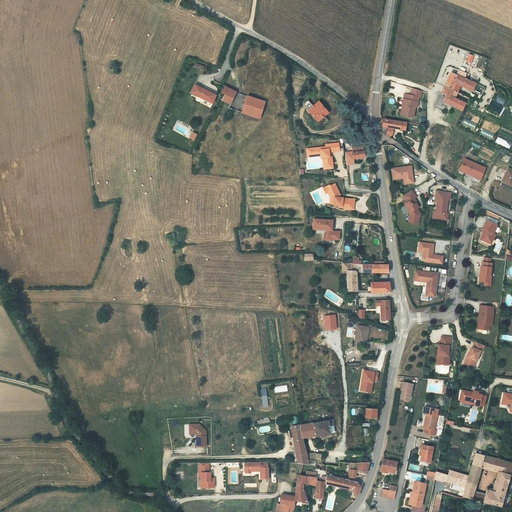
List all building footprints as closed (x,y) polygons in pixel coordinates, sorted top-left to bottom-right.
[(460,68),(458,73),(466,77),(468,72),(460,68)] [(474,89),(478,82),(466,77),(458,73),(452,71),(446,85),(456,89),(458,90),(461,83),(474,89)] [(200,87),(198,90),(216,98),(219,91),(215,88),(203,83),(202,83),(200,87)] [(227,91),(225,94),(233,98),(239,87),(230,83),(226,91),(227,91)] [(449,93),(445,99),(463,108),(467,100),(457,96),(460,91),(456,89),(446,85),(444,91),(449,93)] [(268,97),(250,91),(245,108),(263,113),(268,97)] [(420,95),(406,93),(405,98),(407,98),(405,108),(403,108),(402,113),(415,115),(416,105),(417,100),(419,100),(420,95)] [(307,99),(322,116),(329,110),(332,107),(322,96),(317,100),(311,95),(307,99)] [(333,115),(329,110),(322,116),(327,121),(333,115)] [(406,119),(385,116),(383,128),(388,131),(389,124),(405,127),(406,119)] [(192,131),(188,138),(193,141),(197,134),(192,131)] [(329,158),(331,157),(332,163),(338,162),(337,151),(334,151),(334,146),(343,145),(342,138),(329,139),(329,141),(320,142),(320,144),(315,144),(315,151),(327,149),(327,152),(328,152),(329,158)] [(357,152),(368,151),(367,145),(366,141),(359,142),(359,146),(356,146),(357,152)] [(315,143),(312,143),(312,151),(315,151),(315,144),(320,144),(320,142),(315,143)] [(487,168),(466,157),(461,169),(465,171),(475,176),(481,179),(487,168)] [(413,165),(394,167),(395,176),(404,175),(405,176),(406,179),(415,178),(413,165)] [(335,177),(324,184),(327,188),(328,188),(330,187),(333,191),(331,192),(331,200),(335,200),(335,201),(340,202),(339,203),(345,204),(345,202),(355,202),(355,195),(345,194),(345,192),(342,192),(340,188),(341,188),(335,177)] [(417,195),(412,188),(403,193),(408,200),(405,201),(410,210),(409,211),(410,213),(410,217),(414,218),(414,220),(419,222),(421,211),(418,206),(419,205),(416,201),(418,200),(415,196),(417,195)] [(451,190),(438,188),(437,195),(439,195),(437,209),(439,210),(438,216),(447,217),(448,210),(445,210),(445,207),(447,207),(448,196),(450,196),(451,190)] [(336,216),(317,214),(316,224),(329,225),(329,234),(342,235),(343,227),(335,226),(336,216)] [(489,214),(487,217),(497,222),(499,218),(489,214)] [(497,222),(487,217),(483,226),(485,227),(481,234),(480,237),(489,240),(491,235),(493,236),(495,232),(493,231),(497,222)] [(420,242),(418,242),(417,249),(422,250),(421,256),(424,259),(442,261),(443,253),(430,252),(430,250),(434,250),(435,241),(420,240),(420,242)] [(361,269),(361,261),(354,260),(344,259),(343,265),(345,265),(351,268),(351,272),(361,272),(361,269)] [(487,260),(484,260),(484,263),(483,263),(482,268),(484,268),(483,273),(482,273),(481,279),(492,280),(493,274),(491,274),(492,269),(493,269),(494,265),(493,265),(494,261),(492,261),(487,260)] [(361,269),(374,269),(373,261),(366,261),(361,261),(361,269)] [(374,269),(380,269),(390,270),(390,262),(389,262),(373,261),(374,269)] [(437,278),(438,271),(415,268),(414,278),(427,279),(426,293),(436,294),(437,280),(434,280),(434,278),(437,278)] [(351,288),(361,287),(361,272),(351,272),(351,288)] [(394,289),(392,279),(375,279),(375,287),(375,290),(394,289)] [(394,297),(379,297),(379,302),(385,302),(385,317),(394,317),(394,297)] [(494,304),(483,303),(483,307),(482,307),(481,321),(483,321),(482,326),(490,327),(490,322),(493,322),(494,308),(494,304)] [(335,316),(324,316),(326,330),(336,329),(335,316)] [(358,325),(355,340),(366,341),(368,327),(358,325)] [(485,342),(476,338),(473,346),(471,346),(465,360),(472,363),(475,357),(477,358),(481,348),(483,348),(485,342)] [(450,339),(441,339),(440,341),(439,341),(438,352),(441,352),(440,361),(450,362),(450,353),(448,353),(448,348),(449,348),(450,339)] [(375,372),(363,370),(359,391),(371,393),(373,380),(375,372)] [(402,387),(403,387),(401,397),(411,399),(414,381),(403,379),(402,383),(402,387)] [(472,389),(471,391),(467,390),(467,388),(461,387),(460,392),(463,392),(461,401),(478,404),(478,403),(480,392),(481,391),(472,389)] [(487,394),(480,392),(478,403),(486,405),(487,394)] [(378,407),(367,406),(367,416),(377,417),(378,407)] [(436,413),(426,411),(423,425),(425,426),(424,431),(434,433),(435,428),(433,428),(436,413)] [(310,434),(315,433),(316,434),(330,431),(329,421),(334,419),(333,416),(308,421),(310,434)] [(310,434),(308,421),(290,425),(293,439),(303,437),(302,436),(310,434)] [(198,422),(189,422),(189,431),(195,431),(196,432),(196,444),(205,444),(205,428),(198,422)] [(306,459),(305,451),(303,437),(293,439),(297,461),(302,462),(307,462),(306,459)] [(434,446),(435,441),(422,439),(421,443),(423,443),(420,456),(430,458),(433,446),(434,446)] [(322,462),(323,452),(319,452),(305,451),(306,459),(315,459),(315,462),(320,462),(320,460),(322,462)] [(386,453),(384,462),(383,465),(389,466),(390,463),(396,465),(398,457),(386,453)] [(487,488),(485,494),(483,502),(501,507),(511,468),(474,458),(469,474),(469,476),(467,480),(467,483),(466,487),(475,489),(481,467),(498,472),(496,480),(495,480),(493,489),(487,488)] [(266,461),(243,461),(243,467),(248,467),(248,468),(253,468),(253,469),(257,470),(257,468),(259,468),(259,477),(267,477),(267,466),(266,466),(266,461)] [(355,476),(357,476),(358,473),(359,469),(367,471),(367,470),(369,461),(358,461),(357,468),(355,476)] [(204,463),(194,463),(194,470),(196,470),(196,474),(196,485),(209,485),(209,479),(206,479),(206,476),(206,470),(204,470),(204,463)] [(460,478),(448,475),(436,471),(434,481),(442,480),(466,487),(467,483),(467,480),(460,478)] [(359,482),(327,473),(325,481),(325,482),(349,488),(356,494),(361,486),(359,482)] [(302,484),(302,482),(305,483),(306,475),(305,475),(299,474),(297,474),(296,476),(294,484),(294,486),(301,487),(302,484)] [(305,483),(316,484),(317,484),(317,479),(317,477),(306,475),(305,483)] [(411,488),(413,489),(410,502),(419,503),(424,480),(413,478),(411,488)] [(316,496),(322,497),(324,481),(317,479),(317,484),(316,484),(316,487),(316,496)] [(293,499),(306,501),(301,490),(301,487),(294,486),(294,494),(293,499)] [(391,488),(386,487),(384,495),(396,498),(397,489),(391,488)] [(463,496),(472,499),(474,491),(475,489),(466,487),(463,496)] [(476,500),(483,502),(485,494),(479,492),(476,500)] [(286,511),(287,509),(288,494),(280,494),(278,504),(276,504),(273,511),(286,511)] [(431,511),(436,511),(440,497),(435,496),(431,511)]
